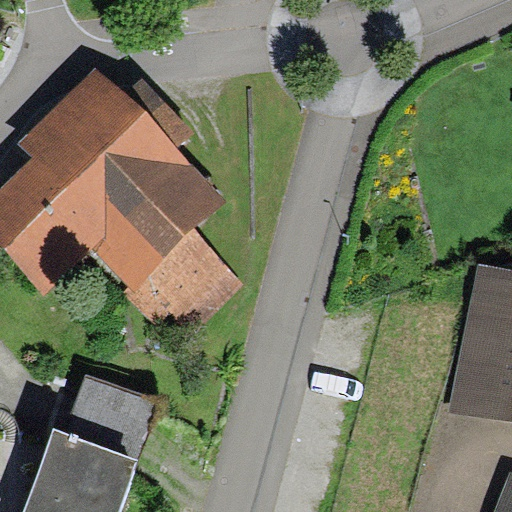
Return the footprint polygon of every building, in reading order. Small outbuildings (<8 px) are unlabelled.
[(115,105),(91,81),(18,152),(36,171),(0,205),(0,257),(40,299),(92,249),(181,341),(237,287),(193,241),(220,215),(170,162),(190,144),(135,86),(115,105)] [(511,283),(481,273),(438,421),(511,442),(511,283)] [(87,384),(63,450),(137,476),(161,410),(87,384)] [(63,450),(55,446),(30,511),(123,511),(137,476),(63,450)] [(511,511),(511,487),(503,484),(491,511),(511,511)]
